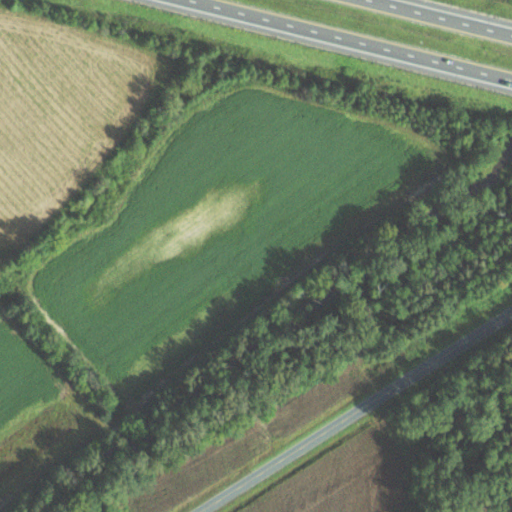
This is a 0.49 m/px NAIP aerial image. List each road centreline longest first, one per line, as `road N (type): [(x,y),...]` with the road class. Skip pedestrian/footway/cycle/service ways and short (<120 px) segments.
road 1 (tertiary): [(197,511),(511,310)]
road 2 (motorway): [(190,0),(511,79)]
road 3 (motorway): [(511,34),(374,0)]
